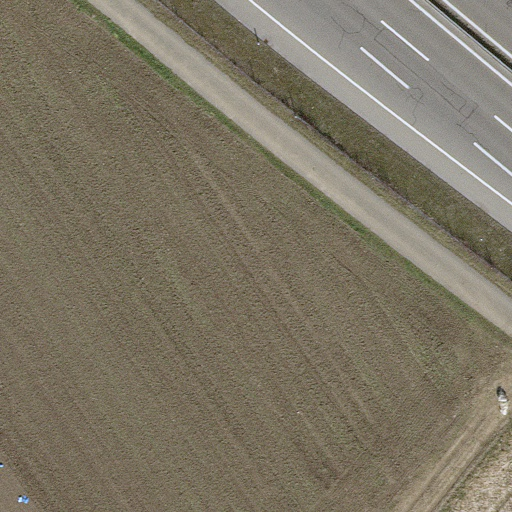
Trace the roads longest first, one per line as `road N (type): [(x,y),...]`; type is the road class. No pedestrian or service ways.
road 1 (track): [(108,0),(511,317)]
road 2 (motorway): [(331,0),(511,146)]
